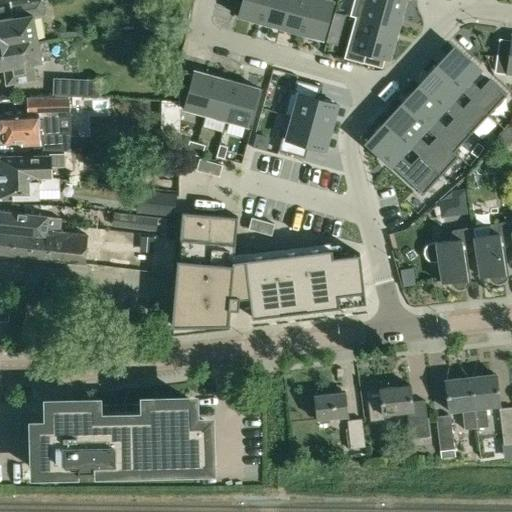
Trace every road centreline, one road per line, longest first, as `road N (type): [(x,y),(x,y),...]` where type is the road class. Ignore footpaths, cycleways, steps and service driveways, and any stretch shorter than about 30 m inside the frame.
road 1 (tertiary): [(0,375),(395,331)]
road 2 (residential): [(383,85),(352,123),(348,143),(395,331)]
road 3 (residential): [(383,85),(196,33),(205,0)]
